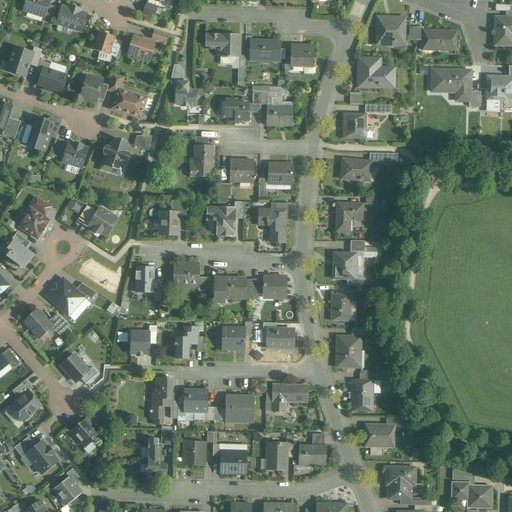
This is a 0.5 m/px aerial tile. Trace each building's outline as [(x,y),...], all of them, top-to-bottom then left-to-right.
[(26,0),(24,10),(44,17),(48,5),(49,2),(42,0),(26,0)] [(157,7),(147,4),(143,14),(154,17),(157,7)] [(56,8),(48,5),(44,17),(42,22),(50,25),(56,8)] [(69,9),(63,7),(57,24),(74,29),(79,13),(80,13),(81,11),(70,7),(69,9)] [(80,13),(79,13),(74,29),(81,32),(86,15),(80,13)] [(405,18),(377,17),(377,45),(388,46),(388,41),(396,41),(395,43),(404,44),(405,18)] [(505,19),(495,19),(495,45),(511,45),(511,18),(505,19)] [(167,36),(154,31),(152,39),(165,43),(167,36)] [(423,31),(423,41),(423,50),(456,51),(456,31),(423,31)] [(115,38),(99,32),(93,50),(109,56),(112,49),(115,40),(115,38)] [(240,36),(220,35),(206,35),(206,46),(220,46),(220,57),(227,57),(229,58),(229,57),(239,57),(240,36)] [(156,44),(133,36),(127,55),(150,63),(156,44)] [(122,42),(115,40),(112,49),(119,51),(122,42)] [(252,42),(251,42),(251,50),(251,62),(279,62),(279,42),(252,42)] [(314,47),(291,46),(291,59),(291,66),(304,67),(313,68),(314,47)] [(32,53),(14,48),(9,64),(12,65),(10,72),(25,77),(29,65),(33,54),(32,53)] [(42,50),(34,48),(32,53),(33,54),(29,65),(37,68),(39,61),(42,50)] [(119,51),(112,49),(109,56),(117,58),(119,51)] [(379,59),(359,59),(358,87),(379,87),(379,80),(394,80),(394,69),(379,68),(379,59)] [(51,65),(39,61),(37,68),(33,78),(40,80),(44,69),(49,70),(51,65)] [(184,71),(181,69),(181,68),(179,66),(174,66),(170,83),(177,83),(178,83),(183,83),(184,71)] [(49,70),(44,69),(40,80),(38,85),(61,93),(67,76),(49,70)] [(470,72),(433,71),(432,91),(450,91),(450,89),(457,89),(456,100),(469,101),(470,101),(470,94),(470,72)] [(124,77),(113,74),(109,86),(107,91),(117,94),(118,90),(120,90),(124,77)] [(94,80),(87,78),(81,97),(86,99),(85,100),(89,102),(90,100),(96,102),(97,99),(102,84),(103,82),(94,79),(94,80)] [(511,78),(499,78),(497,79),(491,79),(489,81),(489,87),(486,89),(486,92),(489,94),(494,95),(494,101),(501,101),(501,103),(502,104),(504,104),(505,103),(505,101),(504,101),(506,99),(511,99),(511,98),(511,78)] [(176,87),(176,95),(176,105),(182,105),(182,107),(189,108),(189,106),(196,106),(196,93),(196,92),(188,91),(188,83),(178,83),(178,87),(176,87)] [(109,86),(102,84),(97,99),(104,101),(107,91),(109,86)] [(120,90),(118,90),(117,94),(112,109),(140,118),(143,110),(149,112),(152,101),(120,90)] [(362,93),(351,93),(350,105),(362,105),(362,93)] [(480,94),(470,94),(470,101),(469,101),(469,107),(480,107),(480,94)] [(249,104),(238,104),(238,101),(226,101),(225,102),(228,102),(227,117),(225,116),(225,117),(235,118),(235,121),(249,121),(249,104)] [(5,105),(0,103),(0,129),(3,131),(4,131),(8,118),(9,117),(8,117),(11,106),(5,104),(5,105)] [(293,109),(267,108),(266,126),(292,126),(293,109)] [(365,116),(344,115),(344,138),(365,139),(365,138),(375,138),(375,127),(365,127),(365,116)] [(21,122),(8,118),(4,131),(3,131),(2,135),(15,139),(21,122)] [(53,125),(37,119),(28,146),(44,151),(49,136),(52,129),(53,125)] [(152,137),(137,136),(134,146),(149,151),(152,137)] [(56,138),(51,155),(57,157),(58,153),(61,153),(65,141),(56,138)] [(121,144),(113,141),(111,148),(107,147),(104,155),(108,156),(105,165),(112,167),(113,168),(113,167),(120,169),(123,161),(127,162),(129,154),(125,153),(128,144),(122,142),(121,144)] [(75,144),(69,143),(63,160),(69,161),(68,163),(82,168),(88,149),(82,147),(83,146),(75,143),(75,144)] [(214,147),(193,146),(193,167),(189,167),(189,178),(213,179),(214,147)] [(385,154),(370,154),(369,162),(371,163),(384,164),(384,162),(385,154)] [(398,154),(385,154),(384,162),(396,163),(398,154)] [(254,161),(230,160),(230,183),(240,183),(240,181),(253,181),(254,161)] [(369,162),(343,160),(341,179),(362,181),(362,180),(363,177),(362,177),(362,175),(370,176),(371,163),(369,162)] [(293,165),(268,164),(268,184),(292,185),(293,165)] [(231,185),(219,185),(219,197),(230,198),(231,185)] [(187,201),(171,201),(171,213),(179,213),(178,216),(186,216),(187,201)] [(243,203),(234,202),(234,208),(234,209),(234,218),(235,218),(242,218),(243,203)] [(285,204),(271,203),(270,211),(285,212),(285,204)] [(363,204),(337,204),(336,233),(349,233),(350,231),(347,231),(347,220),(363,220),(363,204)] [(89,226),(98,212),(88,206),(78,222),(87,228),(89,226)] [(101,233),(106,237),(117,219),(100,208),(98,212),(89,226),(94,229),(93,231),(100,235),(101,233)] [(234,209),(207,208),(207,222),(216,222),(216,237),(233,237),(233,222),(235,222),(235,218),(234,218),(234,209)] [(38,245),(50,224),(30,211),(17,232),(38,245)] [(270,211),(259,211),(259,227),(269,227),(269,236),(274,236),(274,243),(286,244),(287,218),(284,218),(285,212),(270,211)] [(171,213),(161,213),(160,235),(178,235),(178,216),(179,213),(171,213)] [(12,241),(17,245),(25,251),(30,246),(16,235),(12,241)] [(365,242),(350,241),(350,252),(363,253),(364,253),(364,245),(365,242)] [(5,261),(23,274),(35,259),(25,251),(17,245),(5,261)] [(378,246),(364,245),(364,253),(363,253),(363,257),(376,258),(378,246)] [(356,255),(334,254),(334,279),(347,279),(355,279),(356,255)] [(199,265),(174,264),(173,285),(188,285),(188,288),(198,288),(199,278),(199,265)] [(134,294),(154,294),(154,267),(135,267),(134,294)] [(0,296),(10,287),(0,275),(0,296)] [(286,278),(263,277),(263,288),(266,288),(266,296),(278,296),(278,299),(286,299),(286,278)] [(245,279),(216,278),(216,279),(216,284),(214,283),(214,284),(214,303),(224,304),(225,298),(245,298),(244,299),(245,299),(246,287),(245,287),(245,280),(245,279)] [(45,296),(68,321),(87,303),(76,292),(63,279),(45,296)] [(216,279),(205,279),(205,292),(212,292),(212,284),(214,284),(214,283),(216,284),(216,279)] [(253,280),(245,280),(245,287),(246,287),(245,299),(252,300),(253,280)] [(84,285),(76,292),(87,303),(94,296),(84,285)] [(350,296),(332,295),(332,321),(350,321),(350,296)] [(120,313),(126,315),(129,304),(123,302),(120,313)] [(22,324),(39,341),(54,327),(50,323),(37,309),(22,324)] [(57,315),(50,323),(54,327),(62,336),(70,329),(57,315)] [(184,327),(184,339),(176,339),(176,341),(175,341),(175,344),(174,344),(174,346),(176,346),(176,359),(188,359),(188,341),(198,341),(198,338),(198,328),(184,327)] [(245,329),(223,329),(222,350),(245,350),(245,338),(245,329)] [(276,330),(266,330),(266,348),(294,348),(295,331),(276,330)] [(131,354),(148,354),(148,333),(131,333),(131,354)] [(360,338),(338,337),(337,367),(357,367),(357,353),(359,353),(360,338)] [(8,352),(1,357),(9,367),(12,370),(19,365),(8,352)] [(60,369),(78,388),(84,381),(93,373),(75,354),(60,369)] [(0,373),(9,367),(1,357),(0,355),(0,373)] [(98,378),(93,373),(84,381),(89,387),(98,378)] [(172,379),(155,378),(155,402),(152,401),(151,411),(150,411),(150,419),(153,419),(153,424),(162,425),(162,407),(170,407),(171,407),(172,404),(172,379)] [(370,381),(352,381),(351,411),(372,412),(373,382),(373,381),(370,381)] [(13,394),(20,401),(28,394),(33,390),(26,382),(13,394)] [(307,386),(272,385),(272,412),(273,412),(273,409),(283,409),(283,402),(307,402),(307,386)] [(208,390),(184,389),(184,404),(183,413),(186,413),(206,414),(207,414),(207,408),(208,390)] [(10,410),(23,425),(41,409),(28,394),(20,401),(10,410)] [(240,396),(233,396),(233,397),(226,397),(226,423),(253,423),(254,397),(240,397),(240,396)] [(184,404),(178,404),(178,417),(186,417),(186,413),(183,413),(184,404)] [(214,408),(207,408),(207,414),(206,414),(206,421),(214,421),(214,408)] [(99,429),(100,421),(94,413),(86,420),(96,431),(99,429)] [(408,419),(386,418),(386,426),(394,426),(394,427),(412,427),(408,419)] [(79,424),(71,431),(86,447),(94,440),(93,440),(99,434),(96,431),(86,420),(86,419),(80,425),(79,424)] [(386,426),(366,426),(365,447),(393,448),(394,427),(394,426),(386,426)] [(325,434),(314,434),(314,445),(324,445),(325,434)] [(26,454),(36,447),(28,437),(14,448),(22,458),(26,454)] [(158,439),(149,439),(149,445),(148,445),(148,448),(141,448),(141,458),(148,459),(148,463),(160,464),(161,447),(158,447),(158,439)] [(26,454),(42,474),(58,461),(52,455),(53,454),(49,448),(48,448),(42,442),(36,447),(26,454)] [(205,443),(184,442),(183,465),(204,466),(205,443)] [(286,444),(268,443),(267,470),(286,471),(287,454),(287,444),(286,444)] [(314,445),(299,445),(298,465),(326,466),(326,445),(324,445),(314,445)] [(247,453),(220,452),(220,474),(246,475),(247,453)] [(160,464),(148,463),(146,464),(146,475),(148,476),(148,483),(157,483),(157,476),(166,476),(167,464),(160,464)] [(415,469),(387,468),(387,485),(389,485),(388,499),(402,499),(411,499),(411,485),(415,485),(415,469)] [(473,475),(452,469),(452,480),(471,481),(473,475)] [(67,476),(70,480),(78,489),(84,485),(73,471),(67,476)] [(64,509),(82,495),(78,489),(70,480),(52,494),(64,509)] [(492,487),(469,486),(469,483),(452,483),(452,500),(468,500),(468,508),(492,509),(492,487)] [(24,511),(46,511),(42,502),(24,511)]
